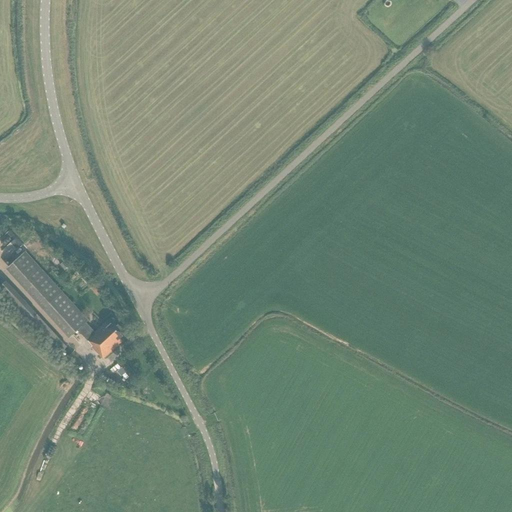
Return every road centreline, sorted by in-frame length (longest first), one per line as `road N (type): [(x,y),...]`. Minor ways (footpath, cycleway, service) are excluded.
road 1 (unclassified): [(140,311),(474,0)]
road 2 (unclassified): [(140,311),(210,440),(219,511)]
road 3 (tertiary): [(75,182),(48,86),(43,0)]
road 4 (unclassified): [(140,311),(75,182)]
